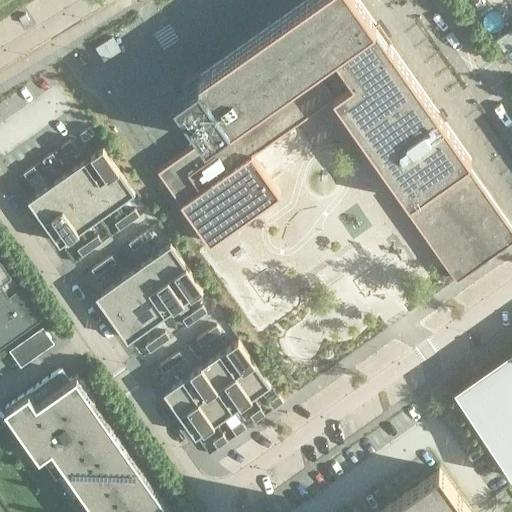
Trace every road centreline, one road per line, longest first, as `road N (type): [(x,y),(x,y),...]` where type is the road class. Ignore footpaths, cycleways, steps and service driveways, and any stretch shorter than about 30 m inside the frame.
road 1 (residential): [(511,288),(209,502)]
road 2 (residential): [(209,502),(0,206)]
road 3 (residential): [(439,0),(511,104)]
